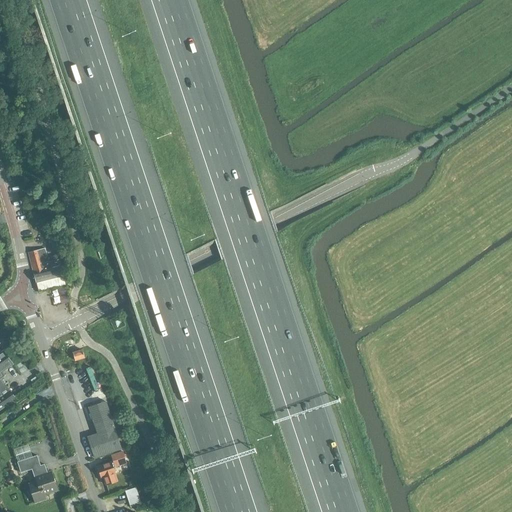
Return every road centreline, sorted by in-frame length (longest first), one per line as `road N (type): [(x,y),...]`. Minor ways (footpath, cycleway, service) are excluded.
road 1 (motorway): [(340,511),(169,0)]
road 2 (motorway): [(68,0),(238,511)]
road 3 (unclassified): [(40,339),(402,160),(511,87)]
road 4 (tertiary): [(100,511),(40,339)]
